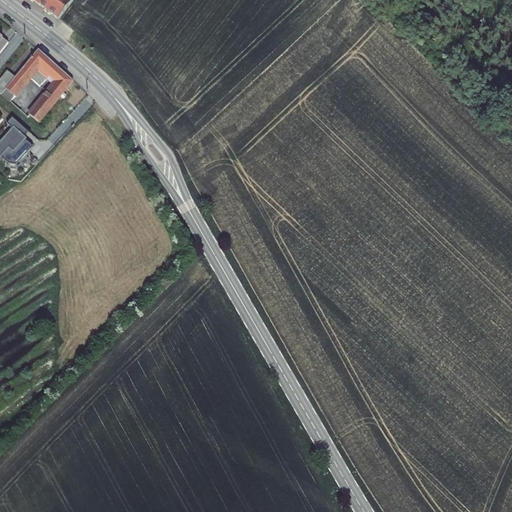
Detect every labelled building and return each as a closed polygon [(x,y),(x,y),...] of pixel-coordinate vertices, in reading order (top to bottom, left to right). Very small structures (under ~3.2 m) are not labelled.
[(34,0),(59,18),(72,0),(34,0)] [(0,53),(8,43),(0,35),(0,53)] [(57,67),(38,50),(15,77),(7,71),(0,80),(0,92),(2,93),(11,102),(8,105),(16,111),(21,109),(25,104),(15,96),(31,79),(40,87),(47,79),(57,67)] [(64,73),(57,67),(47,79),(54,85),(64,73)] [(54,85),(22,122),(33,131),(73,81),(64,73),(54,85)] [(28,131),(13,118),(8,123),(15,129),(24,136),(28,131)] [(24,136),(15,129),(0,144),(0,154),(10,164),(16,164),(33,145),(24,136)]
